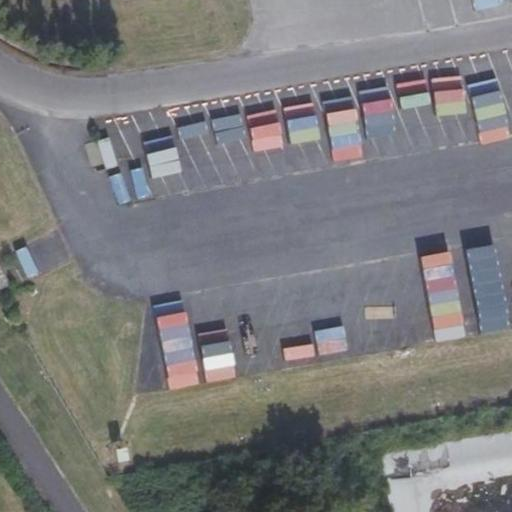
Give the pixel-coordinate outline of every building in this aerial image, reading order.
[(511,58),(501,60),(511,131),(511,58)] [(426,69),(442,134),(471,127),(454,61),(426,69)] [(473,117),(503,112),(494,61),(464,66),(473,117)] [(332,151),(361,146),(352,86),(323,90),(332,151)] [(243,346),(247,370),(272,366),(269,343),(243,346)] [(199,354),(203,379),(232,375),(228,349),(199,354)]
